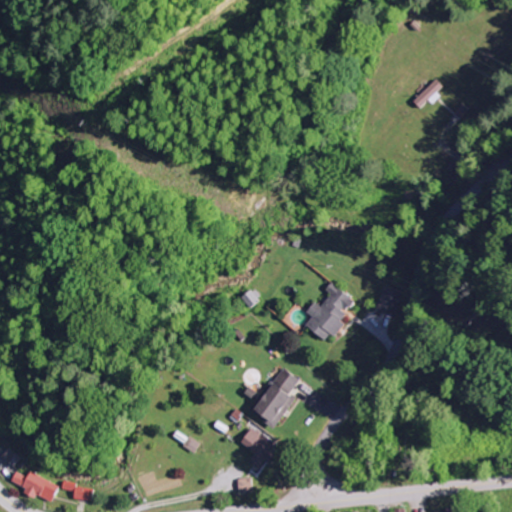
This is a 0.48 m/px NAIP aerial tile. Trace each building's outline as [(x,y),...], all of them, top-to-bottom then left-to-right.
[(445,88),(436,79),(413,101),(420,108),(428,100),(430,102),(445,88)] [(354,302),(331,282),(324,291),(329,296),(320,306),(314,302),(306,311),(313,316),(305,326),(327,343),(343,323),(340,320),(354,302)] [(402,291),(382,286),(376,311),(396,315),(402,291)] [(241,298),(249,308),(262,298),(253,287),(241,298)] [(251,410),(276,427),(296,398),(290,394),(300,380),(281,367),(251,410)] [(260,467),(276,445),(253,427),(241,443),(256,454),(251,461),(260,467)] [(200,444),(189,437),(183,446),(194,453),(200,444)] [(1,457),(14,467),(21,457),(8,448),(1,457)] [(27,477),(15,472),(10,482),(25,489),(24,492),(51,504),(59,486),(30,472),(27,477)] [(240,492),(254,490),(252,478),(239,480),(240,492)] [(92,501),(94,488),(63,483),(62,490),(74,492),(73,498),(92,501)]
